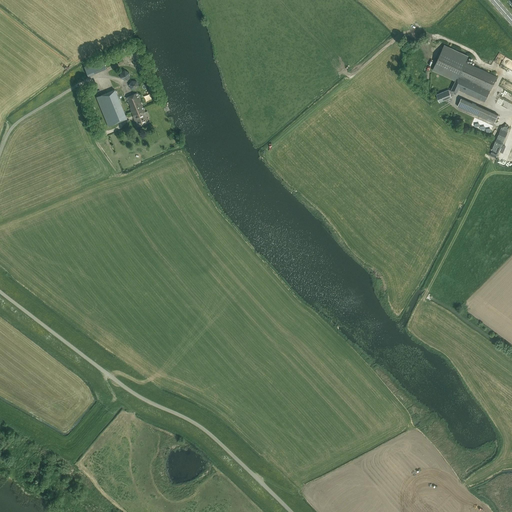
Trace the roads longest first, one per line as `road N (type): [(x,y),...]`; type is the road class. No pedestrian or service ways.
road 1 (unclassified): [(289,511),(203,429),(129,391),(0,291)]
road 2 (track): [(497,70),(415,29),(354,74),(342,71)]
